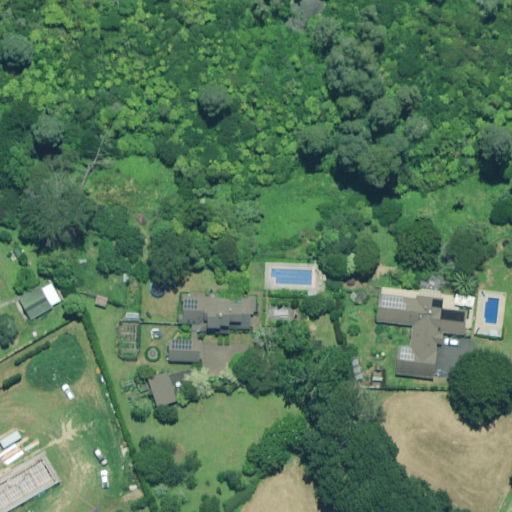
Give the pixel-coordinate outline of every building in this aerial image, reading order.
[(28,323),(52,314),(50,310),(63,305),(54,282),(18,296),(28,323)] [(110,299),(99,296),(97,306),(108,308),(110,299)] [(444,310),(445,299),(418,297),(418,299),(381,296),(379,323),(414,326),(412,349),(400,348),(398,376),(435,379),(438,345),(443,345),(444,334),(466,336),(468,313),(444,310)] [(253,329),(254,300),(185,299),(184,325),(207,325),(207,328),(253,329)] [(138,328),(122,327),(120,360),(137,361),(138,328)] [(201,364),(202,341),(172,340),(171,362),(201,364)] [(175,403),(166,374),(150,380),(159,408),(175,403)]
